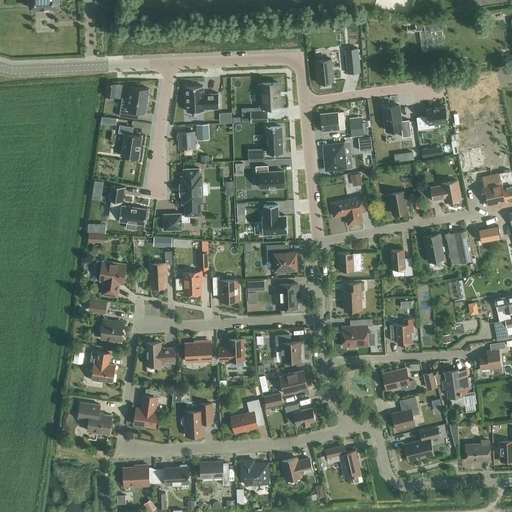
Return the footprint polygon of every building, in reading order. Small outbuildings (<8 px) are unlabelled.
[(414,24),(417,52),(444,50),(441,22),(414,24)] [(331,59),(315,60),(317,83),(333,81),(331,59)] [(261,111),(251,111),(251,122),(268,121),(267,110),(266,110),(266,107),(280,107),(279,82),(262,83),(262,84),(258,84),(259,107),(260,107),(261,111)] [(149,88),(131,85),(129,98),(121,97),(119,116),(138,119),(139,112),(145,112),(149,88)] [(203,94),(203,86),(186,86),(187,111),(204,110),(204,108),(219,108),(218,93),(203,94)] [(399,105),(383,107),(386,131),(401,128),(403,137),(411,136),(409,119),(401,121),(399,105)] [(427,116),(417,117),(418,129),(440,126),(439,122),(448,121),(445,106),(426,109),(427,116)] [(345,129),(343,111),(320,113),(322,131),(345,129)] [(363,135),(362,122),(350,123),(351,135),(363,135)] [(119,124),(118,132),(124,133),(121,155),(138,158),(142,135),(132,134),(133,126),(119,124)] [(267,147),(248,148),(248,160),(264,159),(264,152),(267,152),(267,153),(282,152),(281,127),(266,127),(267,147)] [(193,132),(179,133),(180,147),(194,147),(193,132)] [(360,150),(372,149),(370,136),(359,137),(360,150)] [(343,143),(324,145),(326,169),(345,167),(343,143)] [(268,165),(256,166),(256,173),(259,172),(260,188),(284,187),(283,171),(268,171),(268,165)] [(181,213),(164,214),(164,230),(182,229),(182,221),(189,221),(189,215),(201,215),(200,203),(203,203),(202,175),(200,175),(199,168),(183,168),(184,184),(179,184),(179,195),(184,195),(185,215),(181,215),(181,213)] [(511,181),(511,179),(501,181),(499,173),(482,176),(488,205),(511,199),(511,181)] [(445,202),(460,199),(457,180),(442,183),(442,185),(430,187),(433,200),(444,198),(445,202)] [(111,184),(109,200),(112,200),(109,217),(119,219),(119,220),(127,222),(126,228),(135,229),(136,223),(143,224),(145,224),(146,217),(147,217),(148,211),(147,211),(147,209),(121,205),(120,205),(121,201),(122,202),(124,187),(111,184)] [(389,194),(393,214),(407,211),(403,191),(389,194)] [(348,224),(362,221),(360,211),(367,210),(364,196),(331,202),(334,216),(343,214),(347,217),(348,224)] [(264,216),(262,216),(262,234),(287,233),(286,215),(278,215),(278,204),(263,205),(264,216)] [(479,230),(481,242),(501,238),(498,226),(479,230)] [(96,230),(96,239),(104,239),(104,230),(96,230)] [(460,262),(472,259),(466,230),(455,232),(446,234),(451,257),(459,256),(460,262)] [(439,233),(423,237),(428,261),(444,258),(439,233)] [(296,251),(285,252),(284,244),(266,244),(267,260),(274,260),(275,269),(283,269),(283,271),(289,271),(289,269),(297,268),(296,251)] [(411,262),(404,263),(403,249),(391,250),(392,268),(400,268),(400,272),(405,271),(405,275),(412,274),(411,262)] [(149,263),(151,287),(167,286),(166,263),(172,263),(171,251),(165,251),(165,263),(149,263)] [(199,253),(200,269),(208,268),(207,252),(199,253)] [(353,254),(349,254),(349,252),(338,252),(339,271),(353,270),(362,270),(361,252),(353,253),(353,254)] [(102,261),(97,260),(96,270),(101,270),(99,280),(103,281),(101,294),(117,296),(119,283),(123,284),(126,264),(102,260),(102,261)] [(184,278),(176,278),(177,288),(184,288),(185,294),(201,293),(200,278),(201,278),(201,271),(184,272),(184,278)] [(263,282),(276,282),(276,277),(252,275),(251,287),(263,288),(263,282)] [(238,279),(219,280),(219,276),(213,276),(213,289),(219,289),(219,300),(239,300),(238,279)] [(344,310),(362,309),(361,290),(364,290),(364,282),(345,283),(345,290),(342,290),(342,298),(343,298),(344,310)] [(280,284),(281,308),(297,307),(296,297),(298,297),(298,283),(280,284)] [(509,311),(511,310),(511,295),(496,299),(498,310),(497,310),(499,320),(493,321),(497,340),(508,338),(506,327),(511,325),(511,317),(511,318),(509,311)] [(112,308),(113,298),(95,297),(95,307),(112,308)] [(471,310),(483,309),(482,297),(470,298),(471,310)] [(398,344),(412,343),(411,331),(413,331),(412,318),(403,318),(404,323),(390,324),(390,340),(397,339),(398,344)] [(374,332),(367,333),(367,326),(372,325),(372,319),(350,320),(350,326),(342,326),(343,346),(348,346),(348,348),(356,348),(356,346),(374,345),(374,332)] [(101,338),(120,340),(123,322),(103,320),(101,338)] [(311,321),(302,321),(302,333),(311,333),(311,321)] [(300,341),(288,342),(288,334),(275,335),(276,351),(282,351),(282,361),(301,360),(300,341)] [(229,360),(244,360),(242,338),(228,338),(229,348),(226,348),(226,347),(219,348),(219,360),(229,359),(229,360)] [(185,343),(186,361),(211,360),(210,341),(185,343)] [(479,355),(481,368),(501,366),(498,348),(505,347),(504,341),(490,343),(491,350),(487,351),(487,354),(479,355)] [(175,347),(161,348),(161,342),(145,342),(146,365),(162,364),(175,363),(175,360),(175,361),(175,347)] [(76,358),(88,360),(90,348),(78,346),(76,358)] [(98,351),(98,352),(92,351),(89,368),(93,368),(92,378),(93,378),(93,380),(100,381),(101,379),(112,381),(115,364),(108,363),(110,353),(98,351)] [(406,368),(383,373),(386,389),(404,385),(405,390),(415,387),(413,380),(409,381),(406,368)] [(467,370),(458,371),(458,369),(445,371),(446,380),(443,380),(444,388),(447,388),(448,394),(460,393),(460,395),(470,393),(467,370)] [(270,370),(263,372),(266,387),(273,386),(270,370)] [(280,376),(284,394),(295,391),(294,390),(307,387),(303,370),(280,376)] [(423,373),(427,388),(437,386),(433,371),(423,373)] [(503,388),(511,387),(511,380),(502,382),(503,388)] [(264,396),(266,407),(283,403),(280,392),(264,396)] [(157,410),(155,410),(157,396),(143,394),(141,404),(142,405),(142,408),(136,407),(134,424),(155,427),(157,410)] [(392,413),(396,430),(415,425),(412,414),(419,413),(415,396),(400,400),(402,410),(392,413)] [(234,428),(235,433),(258,427),(256,418),(263,416),(258,398),(247,401),(249,412),(231,416),(232,420),(231,422),(232,428),(234,428)] [(87,430),(109,433),(112,415),(99,413),(100,404),(80,401),(78,418),(89,419),(87,430)] [(185,425),(185,435),(204,434),(204,422),(212,422),(211,403),(200,403),(200,410),(184,411),(185,418),(183,419),(181,421),(181,423),(183,424),(185,425)] [(312,407),(300,410),(298,403),(285,406),(286,414),(293,412),(296,424),(315,420),(312,407)] [(408,455),(409,460),(434,454),(430,438),(439,436),(437,427),(420,432),(422,439),(405,444),(406,449),(405,450),(406,454),(408,455)] [(489,443),(488,443),(488,440),(481,440),(481,443),(465,444),(466,460),(468,460),(470,461),(474,461),(475,460),(490,459),(489,443)] [(511,440),(499,441),(500,460),(511,459),(511,440)] [(355,450),(346,452),(344,445),(325,449),(329,462),(340,459),(345,477),(361,473),(355,450)] [(309,458),(297,461),(296,457),(281,461),(286,479),(301,476),(300,473),(312,471),(309,458)] [(267,463),(254,463),(254,459),(243,460),(244,484),(256,483),(256,482),(268,482),(267,463)] [(228,462),(222,463),(222,461),(200,462),(201,477),(222,476),(223,485),(229,485),(228,462)] [(123,468),(124,485),(149,483),(148,464),(134,465),(135,467),(123,468)] [(173,467),(164,467),(165,483),(173,483),(173,485),(181,485),(181,483),(189,482),(188,466),(177,467),(177,470),(173,470),(173,467)] [(165,492),(157,493),(158,507),(166,507),(165,492)]
